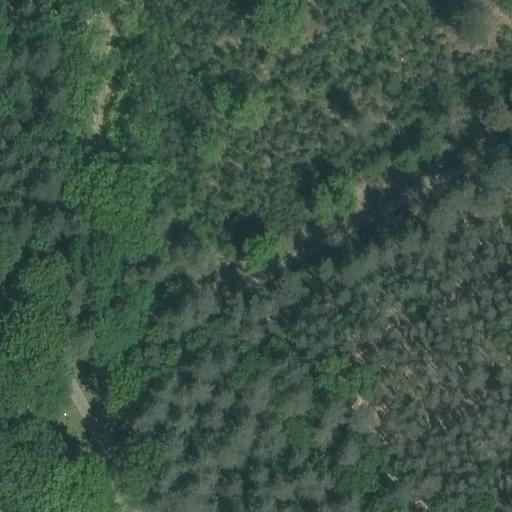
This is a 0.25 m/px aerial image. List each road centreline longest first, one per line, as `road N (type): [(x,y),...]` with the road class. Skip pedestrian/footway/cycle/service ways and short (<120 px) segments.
road 1 (track): [(511,138),(215,305)]
road 2 (track): [(215,305),(0,49)]
road 3 (track): [(384,511),(215,305)]
road 4 (track): [(92,159),(108,0)]
